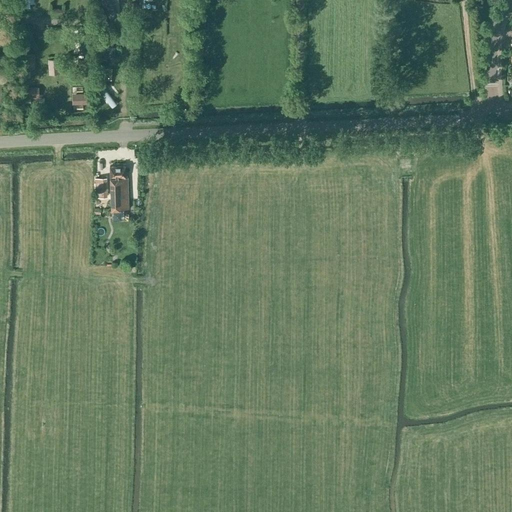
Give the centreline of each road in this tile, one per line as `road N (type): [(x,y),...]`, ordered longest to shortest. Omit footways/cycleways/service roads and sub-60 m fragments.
road 1 (tertiary): [(299,129),(454,121),(491,107)]
road 2 (tertiary): [(121,135),(299,129)]
road 3 (unclassified): [(121,135),(120,0)]
road 4 (unclassified): [(299,129),(300,0)]
road 5 (tertiary): [(0,141),(121,135)]
road 6 (unknown): [(120,25),(0,24)]
